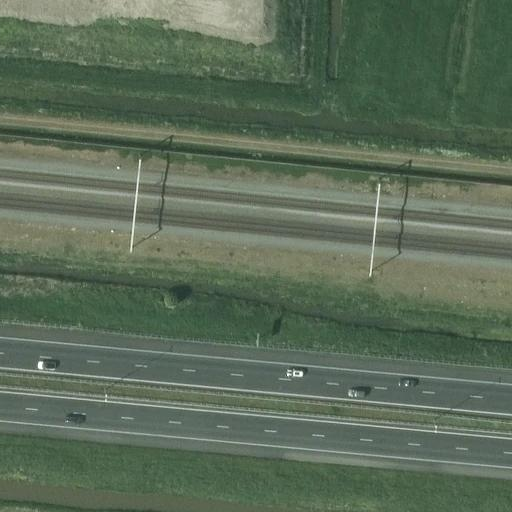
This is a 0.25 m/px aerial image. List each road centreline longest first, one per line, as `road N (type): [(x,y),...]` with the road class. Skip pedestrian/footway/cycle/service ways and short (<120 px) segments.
road 1 (motorway): [(0,408),(511,456)]
road 2 (motorway): [(511,402),(0,354)]
